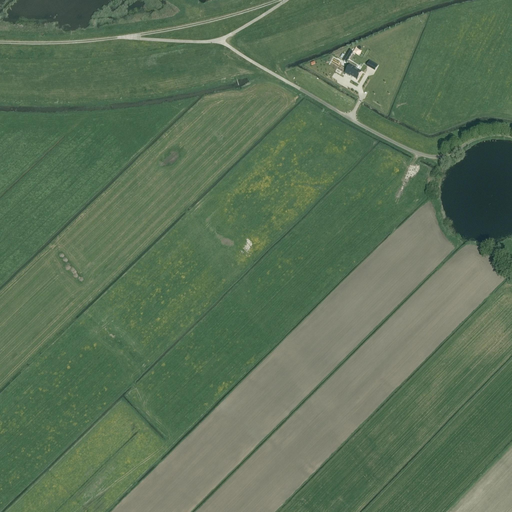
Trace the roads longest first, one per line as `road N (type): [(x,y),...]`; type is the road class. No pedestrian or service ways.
road 1 (unclassified): [(511,136),(486,135),(426,156),(299,89)]
road 2 (track): [(0,60),(114,58),(225,37)]
